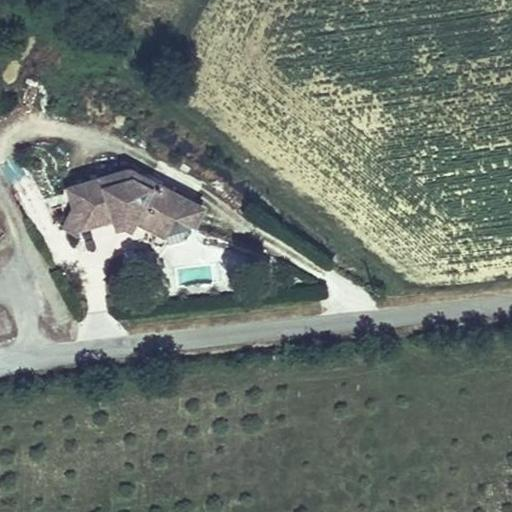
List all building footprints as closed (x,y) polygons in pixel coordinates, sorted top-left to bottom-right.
[(90,213),(108,211),(104,190),(178,181),(151,161),(84,170),(88,193),(90,213)] [(54,170),(36,176),(44,198),(62,191),(54,170)] [(104,190),(108,211),(134,208),(169,233),(172,244),(184,242),(202,226),(214,209),(178,181),(104,190)] [(84,223),(90,213),(88,193),(72,212),(84,223)] [(202,226),(184,242),(185,257),(205,254),(202,226)] [(296,245),(283,259),(305,278),(317,264),(296,245)]
